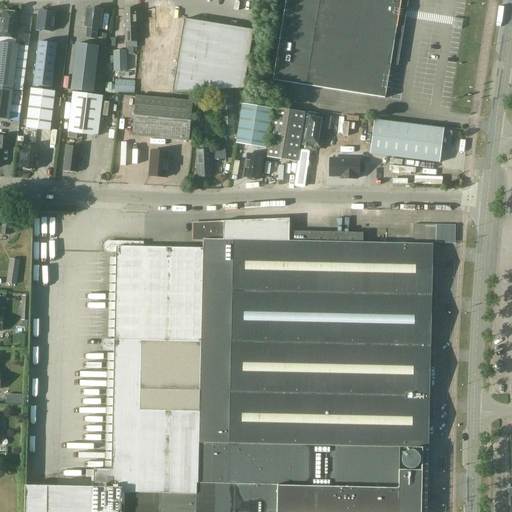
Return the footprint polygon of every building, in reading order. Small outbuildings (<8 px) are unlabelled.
[(285,0),(273,81),(306,86),(385,98),(384,97),(400,0),(285,0)] [(88,9),(85,27),(88,27),(87,37),(96,39),(97,28),(100,29),(102,11),(88,9)] [(136,9),(125,9),(125,26),(125,43),(126,49),(137,48),(137,42),(136,25),(136,9)] [(40,11),(37,30),(53,32),(53,27),(54,27),(55,25),(56,23),(56,21),(54,19),(55,19),(54,19),(55,13),(51,13),(51,12),(51,13),(50,11),(48,10),(46,10),(44,12),(43,12),(40,11)] [(2,12),(0,30),(0,36),(16,39),(19,14),(2,12)] [(183,19),(150,13),(138,86),(171,92),(183,19)] [(171,92),(208,91),(219,25),(209,23),(209,22),(206,22),(207,20),(198,19),(198,21),(195,20),(195,21),(183,19),(171,92)] [(219,25),(208,91),(244,90),(254,30),(243,29),(243,28),(240,28),(241,25),(232,24),(232,26),(229,26),(219,25)] [(22,33),(21,45),(28,46),(30,34),(22,33)] [(99,34),(98,45),(105,46),(106,35),(99,34)] [(0,89),(13,91),(13,90),(23,92),(29,46),(28,46),(21,45),(0,42),(0,89)] [(39,42),(34,86),(52,88),(57,44),(39,42)] [(77,44),(72,90),(93,93),(99,46),(77,44)] [(126,71),(126,51),(113,51),(114,72),(126,71)] [(135,86),(135,80),(122,79),(122,82),(117,82),(116,85),(113,85),(113,82),(107,82),(106,92),(135,95),(136,86),(135,86)] [(13,91),(0,89),(0,119),(9,120),(13,91)] [(50,132),(56,92),(31,89),(26,128),(50,132)] [(220,91),(221,95),(222,135),(234,135),(233,94),(233,90),(220,91)] [(73,93),(71,112),(68,132),(98,136),(103,96),(73,93)] [(136,96),(132,136),(188,142),(192,102),(136,96)] [(243,104),(236,144),(266,149),(272,109),(243,104)] [(275,108),(267,158),(297,163),(305,113),(275,108)] [(303,145),(306,145),(318,147),(322,148),(327,115),(308,113),(303,145)] [(374,120),(370,154),(440,163),(444,129),(374,120)] [(0,167),(1,167),(2,149),(9,149),(10,137),(0,136),(0,167)] [(37,170),(39,149),(23,146),(21,168),(25,168),(26,170),(31,171),(32,169),(37,170)] [(67,146),(64,171),(78,172),(81,148),(67,146)] [(196,151),(197,178),(212,177),(212,160),(226,160),(226,150),(196,151)] [(152,151),(149,176),(166,178),(168,153),(152,151)] [(263,157),(246,155),(243,177),(247,178),(247,180),(255,181),(255,179),(260,180),(263,157)] [(341,179),(347,179),(357,179),(357,177),(360,177),(360,172),(362,172),(364,171),(365,168),(364,166),(362,165),(360,165),(360,160),(330,159),(330,176),(342,176),(341,179)] [(0,233),(1,234),(10,235),(11,223),(14,223),(15,216),(3,215),(2,220),(0,219),(0,233)] [(399,489),(400,448),(428,448),(433,245),(363,243),(363,233),(295,232),(289,232),(289,219),(221,222),(221,220),(194,222),(194,240),(204,240),(201,342),(135,340),(106,340),(104,341),(102,344),(102,347),(103,349),(106,350),(115,351),(113,442),(112,469),(94,469),(94,487),(24,486),(24,511),(404,511),(406,489),(399,489)] [(17,284),(20,259),(10,258),(7,282),(17,284)]
